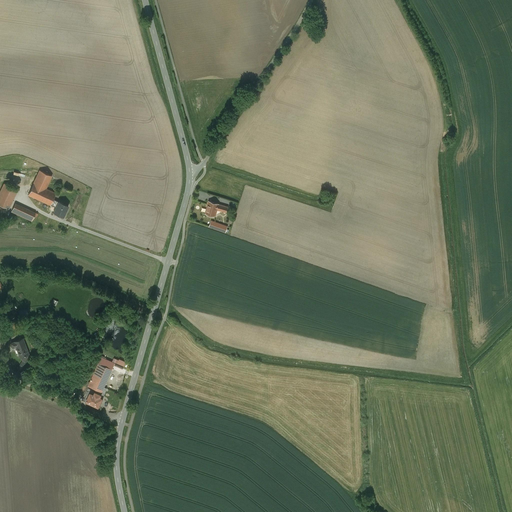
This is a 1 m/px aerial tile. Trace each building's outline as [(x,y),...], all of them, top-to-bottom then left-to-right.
[(51,176),(40,170),(28,194),(50,204),(53,199),(55,193),(45,188),(51,176)] [(17,189),(4,183),(0,191),(0,204),(8,208),(17,189)] [(68,206),(58,201),(53,199),(50,204),(56,206),(53,212),(63,216),(68,206)] [(209,201),(206,213),(214,215),(216,209),(226,211),(228,207),(218,204),(218,203),(209,201)] [(35,212),(15,203),(11,211),(31,221),(35,212)] [(227,226),(215,222),(213,228),(225,232),(227,226)] [(19,320),(11,323),(13,327),(15,326),(18,331),(23,329),(19,320)] [(28,353),(22,338),(14,341),(14,342),(11,343),(12,347),(16,346),(20,357),(21,356),(25,355),(25,354),(28,353)] [(28,353),(25,354),(25,355),(21,356),(22,361),(20,365),(24,367),(29,357),(28,353)] [(115,364),(101,357),(98,363),(112,369),(115,364)] [(98,363),(88,386),(102,392),(112,369),(98,363)] [(86,390),(82,399),(87,402),(87,401),(90,393),(91,392),(86,390)] [(95,392),(94,395),(90,393),(87,401),(98,406),(102,398),(99,397),(100,395),(95,392)]
